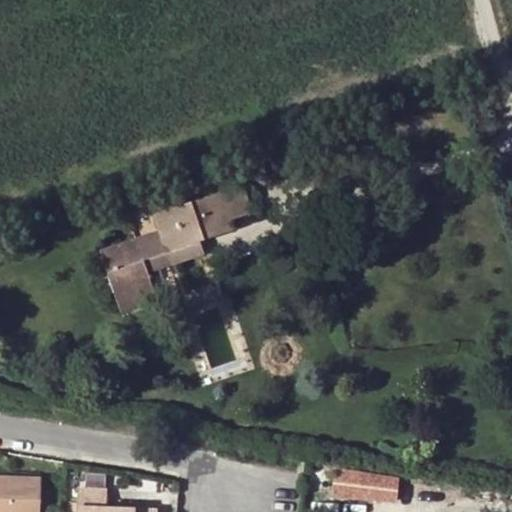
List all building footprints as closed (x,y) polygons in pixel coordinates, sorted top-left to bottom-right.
[(338,124),(309,133),(317,159),(347,149),(338,124)] [(293,138),(267,147),(270,160),(275,173),(303,164),(293,138)] [(270,160),(267,147),(251,152),(256,166),(270,160)] [(156,301),(147,272),(143,260),(200,241),(232,231),(228,219),(251,212),(242,186),(181,206),(155,215),(159,231),(100,251),(120,313),(156,301)] [(150,203),(155,215),(181,206),(177,195),(150,203)] [(143,260),(147,272),(204,253),(200,241),(143,260)] [(339,499),(405,499),(405,472),(339,472),(339,499)] [(0,511),(39,511),(41,477),(0,475),(0,511)] [(77,487),(76,511),(157,511),(158,509),(105,507),(105,488),(77,487)]
